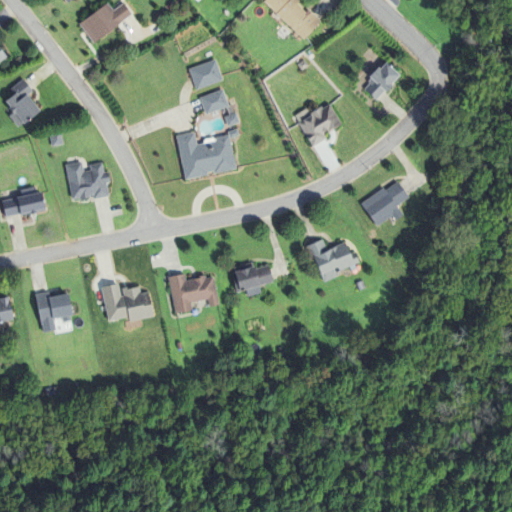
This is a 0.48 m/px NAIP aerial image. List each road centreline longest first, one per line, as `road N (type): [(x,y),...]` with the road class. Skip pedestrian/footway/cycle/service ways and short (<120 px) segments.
road 1 (residential): [(0,264),(296,201),(369,161),(408,126),(433,99),(437,69)]
road 2 (residential): [(156,233),(117,143),(11,0)]
